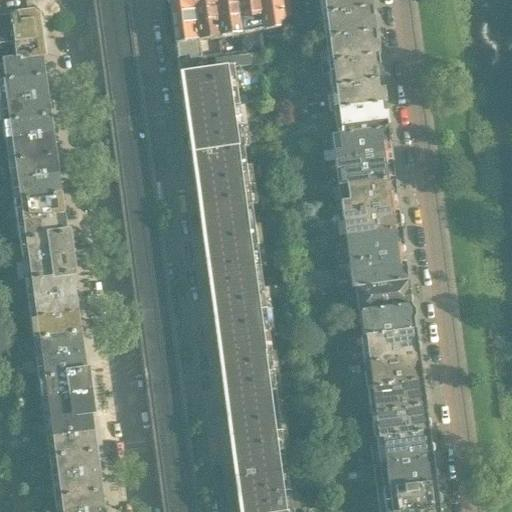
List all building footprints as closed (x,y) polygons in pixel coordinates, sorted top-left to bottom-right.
[(189,0),(168,0),(167,2),(174,46),(195,43),(189,0)] [(218,40),(212,0),(189,0),(195,43),(197,43),(199,57),(221,54),(220,46),(202,48),(201,42),(218,40)] [(234,0),(212,0),(218,40),(239,37),(234,0)] [(256,0),(234,0),(239,37),(261,33),(256,0)] [(256,0),(261,33),(277,31),(277,26),(280,25),(282,21),(279,0),(256,0)] [(369,0),(317,0),(320,17),(371,11),(369,0)] [(371,11),(320,17),(323,41),(374,34),(373,31),(375,28),(374,23),(372,20),(371,11)] [(30,16),(8,19),(12,45),(10,45),(12,60),(41,56),(40,53),(42,50),(42,46),(39,44),(36,21),(35,21),(30,17),(30,16)] [(129,51),(124,18),(102,21),(106,54),(129,51)] [(8,19),(0,20),(0,46),(10,45),(12,45),(8,19)] [(374,34),(323,41),(327,65),(377,59),(377,55),(378,53),(378,47),(375,44),(374,34)] [(200,61),(199,57),(197,43),(195,43),(174,46),(178,77),(201,73),(200,61)] [(133,87),(129,51),(106,54),(111,90),(133,87)] [(215,61),(216,71),(231,69),(232,70),(264,65),(263,55),(215,61)] [(41,56),(12,60),(0,61),(0,63),(0,66),(0,83),(43,77),(41,56)] [(377,59),(327,65),(330,89),(380,82),(380,79),(381,76),(381,71),(378,68),(377,59)] [(243,150),(232,70),(231,69),(216,71),(205,73),(201,73),(178,77),(186,137),(192,176),(244,169),(241,151),(243,150)] [(43,77),(0,83),(0,103),(46,97),(43,77)] [(380,82),(330,89),(331,97),(327,97),(329,113),(333,112),(333,113),(383,106),(383,103),(385,100),(384,94),(381,92),(380,82)] [(138,122),(133,87),(111,90),(116,125),(138,122)] [(46,97),(0,103),(0,123),(49,117),(46,97)] [(383,106),(333,113),(337,135),(337,136),(387,130),(386,127),(388,124),(387,118),(385,116),(383,106)] [(49,117),(0,123),(3,143),(52,136),(49,117)] [(143,158),(138,122),(116,125),(121,161),(143,158)] [(387,130),(337,136),(337,135),(331,136),(334,162),(390,155),(387,130)] [(52,136),(3,143),(5,162),(54,156),(52,136)] [(390,155),(334,162),(337,187),(394,181),(390,155)] [(54,156),(5,162),(8,182),(57,175),(54,156)] [(148,193),(143,158),(121,161),(125,197),(148,193)] [(246,188),(244,169),(192,176),(194,195),(246,188)] [(57,175),(8,182),(11,202),(60,195),(57,175)] [(394,181),(337,187),(341,213),(397,206),(395,193),(397,191),(396,184),(394,182),(394,181)] [(273,187),(275,202),(284,201),(283,186),(273,187)] [(255,248),(246,188),(194,195),(202,255),(255,248)] [(153,228),(148,193),(125,197),(130,231),(153,228)] [(60,195),(11,202),(13,222),(62,215),(60,195)] [(397,206),(341,213),(344,237),(400,231),(400,227),(401,225),(401,218),(398,217),(397,206)] [(62,215),(13,222),(16,241),(65,234),(62,215)] [(158,264),(153,228),(130,231),(135,267),(158,264)] [(400,231),(344,237),(348,263),(404,257),(400,231)] [(65,234),(16,241),(19,261),(68,254),(67,247),(69,244),(68,238),(65,236),(65,234)] [(285,248),(287,260),(295,258),(294,247),(285,248)] [(263,311),(258,270),(255,248),(202,255),(211,319),(263,311)] [(68,254),(19,261),(22,280),(70,273),(73,270),(72,264),(69,262),(68,254)] [(404,257),(348,263),(351,289),(355,288),(407,282),(404,257)] [(162,299),(158,264),(135,267),(140,302),(162,299)] [(70,273),(22,280),(24,300),(73,293),(70,273)] [(300,296),(299,279),(288,280),(290,297),(300,296)] [(407,282),(355,288),(358,313),(411,307),(407,282)] [(73,293),(24,300),(27,320),(76,313),(73,293)] [(167,333),(162,299),(140,302),(144,336),(167,333)] [(411,307),(358,313),(361,338),(362,339),(414,332),(412,320),(414,318),(413,311),(411,309),(411,307)] [(269,355),(266,332),(263,311),(211,319),(219,381),(271,373),(268,355),(269,355)] [(76,313),(27,320),(30,341),(79,334),(76,313)] [(362,339),(361,338),(359,339),(363,364),(417,357),(417,354),(418,352),(418,346),(416,344),(414,332),(362,339)] [(172,371),(167,333),(144,336),(150,374),(172,371)] [(79,334),(30,341),(32,359),(81,353),(79,334)] [(81,353),(32,359),(35,379),(84,373),(81,353)] [(417,357),(363,364),(366,389),(421,382),(420,379),(422,377),(421,371),(419,369),(417,357)] [(10,382),(8,362),(0,363),(0,372),(1,381),(1,384),(10,382)] [(177,405),(172,371),(150,374),(154,408),(177,405)] [(84,373),(35,379),(38,398),(86,391),(86,386),(88,383),(87,376),(84,374),(84,373)] [(279,433),(273,393),(271,373),(219,381),(227,440),(279,433)] [(13,401),(10,382),(1,384),(4,402),(13,401)] [(421,382),(366,389),(370,415),(424,407),(424,405),(425,402),(425,396),(422,394),(421,382)] [(86,391),(38,398),(41,418),(89,411),(89,412),(92,409),(91,403),(88,400),(86,391)] [(16,422),(13,401),(4,402),(5,406),(7,423),(16,422)] [(182,441),(177,405),(154,408),(159,444),(182,441)] [(424,407),(370,415),(373,440),(428,433),(427,430),(429,428),(428,422),(426,420),(424,407)] [(89,411),(41,418),(43,438),(92,431),(89,412),(89,411)] [(18,441),(16,422),(7,423),(8,429),(10,442),(18,441)] [(11,453),(10,442),(8,429),(2,430),(5,454),(11,453)] [(92,431),(43,438),(46,457),(94,451),(92,431)] [(289,511),(284,473),(279,433),(227,440),(237,511),(289,511)] [(428,433),(373,440),(367,441),(371,466),(431,457),(431,455),(432,452),(432,447),(429,445),(428,433)] [(21,461),(18,441),(10,442),(11,453),(12,462),(21,461)] [(186,476),(182,441),(159,444),(164,479),(186,476)] [(94,451),(46,457),(49,477),(97,470),(94,451)] [(15,477),(12,462),(11,453),(5,454),(8,478),(15,477)] [(431,457),(371,466),(374,491),(434,483),(434,480),(436,477),(435,473),(433,470),(431,457)] [(23,480),(21,461),(12,462),(15,477),(15,481),(23,480)] [(97,470),(49,477),(51,497),(100,490),(97,470)] [(188,511),(191,511),(186,476),(164,479),(168,511),(188,511)] [(18,501),(15,481),(15,477),(8,478),(11,502),(18,501)] [(26,500),(23,480),(15,481),(18,501),(26,500)] [(434,483),(374,491),(377,511),(408,511),(438,508),(437,506),(439,503),(438,498),(436,496),(434,483)] [(100,490),(51,497),(53,511),(87,511),(103,510),(100,490)] [(27,511),(26,500),(18,501),(19,511),(27,511)]
